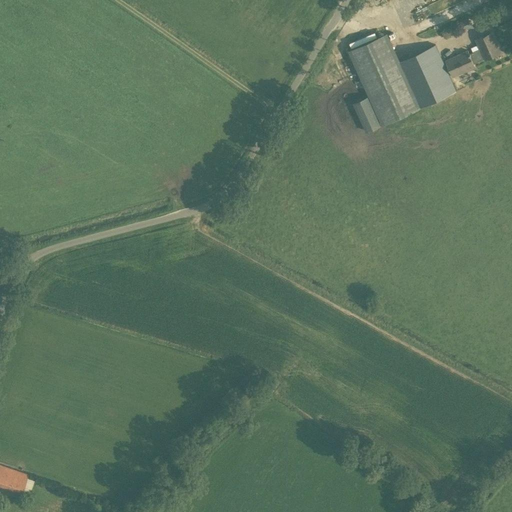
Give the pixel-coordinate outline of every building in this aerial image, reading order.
[(457,26),(460,32),(472,26),(469,21),(457,26)] [(454,34),(452,28),(444,31),(446,37),(454,34)] [(476,39),(485,59),(501,52),(492,32),(476,39)] [(447,83),(446,81),(447,81),(442,68),(440,69),(432,52),(433,52),(430,47),(399,61),(386,33),(350,50),(382,123),(419,106),(415,97),(447,83)] [(468,50),(445,60),(453,77),(475,67),(468,50)] [(368,96),(353,103),(366,132),(381,125),(368,96)] [(0,483),(22,491),(28,475),(0,465),(0,483)]
